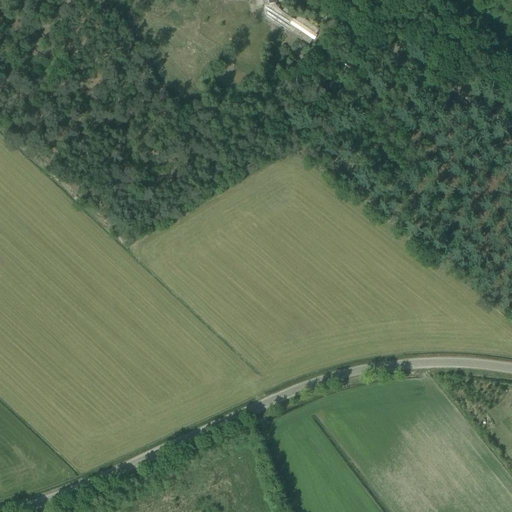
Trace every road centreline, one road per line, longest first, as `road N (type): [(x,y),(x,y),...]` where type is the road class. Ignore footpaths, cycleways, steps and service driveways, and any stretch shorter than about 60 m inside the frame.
road 1 (unclassified): [(18,511),(324,383),(389,367),(511,369)]
road 2 (unclassified): [(511,118),(333,13)]
